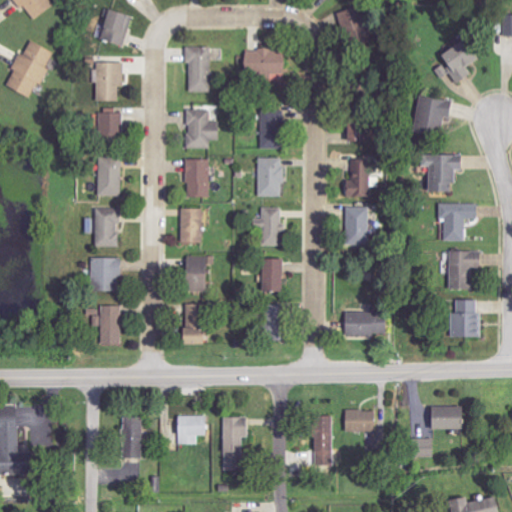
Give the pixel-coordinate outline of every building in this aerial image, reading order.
[(16,0),(32,20),(55,3),(52,0),(16,0)] [(123,47),(133,17),(110,9),(99,39),(123,47)] [(468,68),(479,60),(466,40),(440,57),(445,64),(436,70),(441,78),(449,73),(456,84),(472,74),(468,68)] [(5,86),(33,100),(55,53),(31,41),(24,54),(21,53),(5,86)] [(212,47),(189,46),(188,91),(210,92),(212,47)] [(248,49),(247,73),(283,74),(284,50),(248,49)] [(125,62),(97,62),(97,101),(120,101),(120,87),(125,87),(125,62)] [(452,118),(454,101),(419,95),(413,132),(439,137),(442,116),(452,118)] [(283,109),(268,108),(268,112),(262,111),(261,148),(282,148),(283,109)] [(211,110),(188,109),(187,148),(210,149),(210,140),(219,140),(219,122),(211,122),(211,110)] [(122,113),(99,112),(99,138),(122,139),(122,113)] [(347,141),(361,140),(360,123),(347,124),(347,141)] [(462,155),(422,155),(422,167),(429,167),(428,192),(449,192),(449,183),(454,183),(455,169),(461,170),(462,155)] [(99,196),(121,196),(120,157),(98,158),(99,196)] [(283,197),(284,158),(259,158),(258,196),(283,197)] [(187,197),(211,197),(210,159),(187,159),(187,197)] [(354,159),(354,176),(351,176),(352,187),(347,187),(347,198),(372,197),(371,159),(354,159)] [(464,241),(465,219),(477,220),(478,204),(439,203),(439,219),(444,219),(444,241),(464,241)] [(263,227),(262,246),(281,246),(282,208),(263,207),(263,219),(255,219),(255,227),(263,227)] [(371,207),(348,207),(347,245),(370,245),(371,207)] [(119,247),(120,209),(97,208),(96,247),(119,247)] [(182,242),(204,243),(204,208),(182,208),(182,242)] [(470,290),(471,269),(481,269),(481,252),(450,251),(449,289),(470,290)] [(209,263),(213,263),(213,256),(184,256),(184,291),(209,291),(209,263)] [(92,291),(120,291),(121,258),(93,257),(92,291)] [(262,291),(282,291),(283,259),(262,259),(262,291)] [(452,338),(481,337),(480,300),(457,300),(457,313),(451,313),(452,338)] [(206,344),(205,304),(186,304),(187,328),(181,328),(182,344),(206,344)] [(122,306),(102,305),(102,316),(92,316),(92,326),(102,326),(102,344),(121,344),(122,306)] [(258,341),(282,340),(280,305),(266,305),(267,315),(257,316),(258,341)] [(384,312),(345,313),(346,336),(385,334),(384,312)] [(0,406),(0,474),(18,475),(17,407),(0,406)] [(462,407),(430,406),(429,429),(461,430),(462,407)] [(347,430),(376,430),(376,411),(348,410),(347,430)] [(206,416),(178,415),(178,444),(199,444),(199,435),(209,435),(209,424),(206,424),(206,416)] [(334,417),(315,416),(314,466),(333,466),(334,417)] [(143,417),(123,417),(122,458),(142,458),(143,417)] [(224,417),(224,471),(240,471),(241,437),(250,437),(250,417),(224,417)] [(437,457),(437,439),(412,439),(412,457),(437,457)] [(450,511),(499,511),(497,498),(467,502),(466,497),(449,500),(450,511)]
